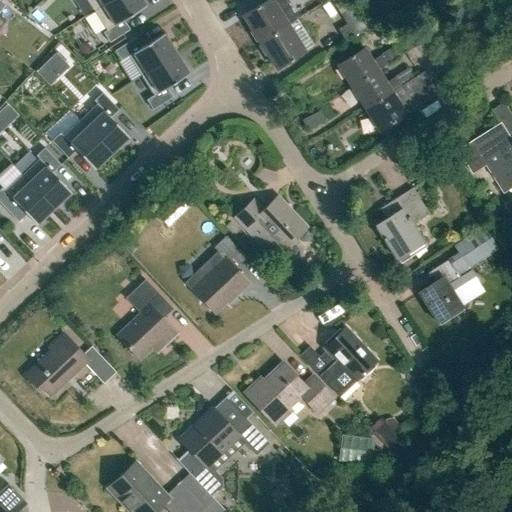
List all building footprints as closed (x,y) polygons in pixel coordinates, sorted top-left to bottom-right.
[(86,0),(94,11),(111,0),(86,0)] [(141,0),(111,0),(94,11),(106,31),(103,33),(109,43),(130,30),(123,20),(146,6),(141,0)] [(260,42),(288,25),(290,23),(296,20),(283,0),(267,0),(243,15),(260,42)] [(366,28),(352,7),(341,14),(348,24),(339,30),(346,41),(366,28)] [(288,25),(260,42),(277,69),(305,52),(288,25)] [(128,56),(141,76),(176,54),(163,34),(141,48),(135,38),(114,51),(121,61),(128,56)] [(363,48),(337,65),(351,86),(377,70),(385,65),(386,66),(399,58),(392,48),(379,56),(379,57),(372,62),(363,48)] [(176,54),(141,76),(153,95),(146,100),(152,110),(173,98),(166,88),(189,74),(176,54)] [(365,108),(391,92),(400,86),(412,78),(407,70),(386,83),(377,70),(351,86),(365,108)] [(413,78),(412,78),(400,86),(406,96),(419,88),(413,78)] [(391,92),(365,108),(379,130),(405,114),(391,92)] [(96,104),(79,120),(111,154),(128,137),(110,118),(119,110),(102,93),(93,101),(96,104)] [(511,188),(511,137),(511,136),(511,113),(505,102),(493,110),(502,123),(472,142),(459,150),(474,174),(487,165),(505,193),(511,188)] [(94,170),(111,154),(79,120),(63,136),(60,133),(51,141),(68,159),(76,151),(94,170)] [(22,175),(53,209),(71,192),(52,173),(61,165),(44,148),(35,156),(38,159),(22,175)] [(0,171),(2,173),(9,163),(0,156),(0,171)] [(53,209),(22,175),(5,191),(2,188),(0,189),(0,203),(18,222),(26,215),(36,225),(53,209)] [(396,199),(380,209),(387,220),(377,226),(397,259),(400,264),(426,248),(423,243),(424,242),(413,225),(430,215),(413,188),(396,199)] [(307,228),(277,197),(262,210),(253,200),(235,218),(257,241),(267,232),(284,250),(307,228)] [(227,304),(249,283),(235,269),(247,258),(226,236),(214,248),(225,260),(193,290),(214,313),(226,302),(227,304)] [(372,259),(377,276),(395,271),(390,254),(372,259)] [(440,326),(441,328),(451,322),(450,320),(463,311),(461,308),(447,286),(470,272),(459,254),(429,273),(435,283),(418,293),(436,323),(439,326),(440,326)] [(160,342),(163,345),(176,333),(173,330),(162,319),(173,309),(153,289),(147,282),(131,297),(137,304),(134,307),(140,314),(117,336),(139,359),(159,340),(160,342)] [(354,381),(376,360),(346,328),(318,354),(310,346),(301,355),(321,377),(338,396),(354,381)] [(83,355),(63,334),(49,348),(51,350),(25,375),(39,390),(42,387),(50,396),(84,363),(104,384),(116,373),(92,347),(83,355)] [(303,384),(283,362),(257,386),(255,383),(244,392),(275,426),(291,410),(289,407),(297,400),(300,403),(304,399),(317,413),(334,398),(313,375),(303,384)] [(268,443),(243,416),(231,427),(214,409),(194,428),(192,426),(180,437),(182,439),(181,440),(190,450),(179,460),(170,451),(169,452),(225,511),(227,511),(212,496),(222,487),(222,479),(208,464),(238,436),(256,455),(267,444),(268,443)] [(392,450),(401,441),(384,421),(374,431),(392,450)] [(166,496),(135,462),(108,487),(130,511),(155,511),(163,505),(169,511),(194,511),(202,506),(180,483),(166,496)] [(0,490),(0,502),(13,490),(7,484),(0,490)]
